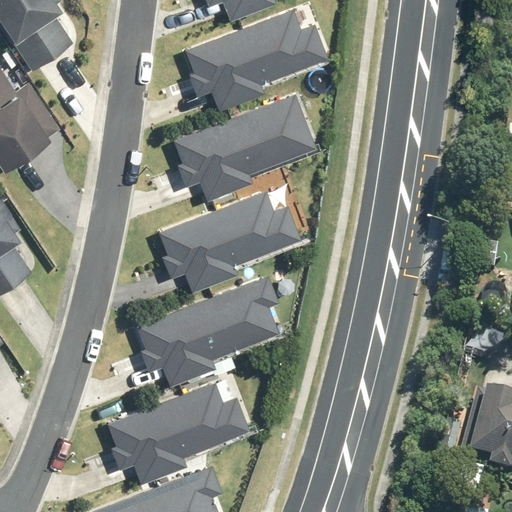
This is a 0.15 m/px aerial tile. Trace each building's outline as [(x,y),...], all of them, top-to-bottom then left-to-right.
[(0,0),(0,25),(28,68),(70,39),(50,8),(54,5),(52,1),(53,0),(0,0)] [(203,0),(205,3),(214,0),(219,0),(226,17),(269,0),(203,0)] [(289,5),(181,47),(190,68),(185,70),(193,92),(207,87),(214,105),(260,88),(257,80),(324,54),(311,21),(298,26),(289,5)] [(0,68),(0,162),(58,126),(27,79),(13,88),(0,68)] [(292,90),(170,138),(178,159),(174,161),(182,183),(196,178),(203,197),(249,179),(246,171),(313,145),(292,90)] [(263,187),(155,229),(163,250),(158,252),(167,274),(181,269),(189,288),(234,271),(231,262),(298,236),(285,203),(271,208),(263,187)] [(0,287),(29,269),(9,238),(13,235),(10,230),(17,226),(0,199),(0,287)] [(265,272),(133,323),(141,344),(136,346),(145,368),(159,363),(166,381),(211,364),(208,356),(275,330),(265,303),(276,299),(265,272)] [(212,378),(104,420),(112,441),(107,443),(116,465),(130,460),(137,479),(183,462),(179,453),(246,427),(234,394),(220,399),(212,378)] [(477,384),(458,457),(511,471),(511,391),(487,383),(485,387),(477,384)] [(209,462),(78,511),(216,511),(209,494),(220,490),(209,462)]
